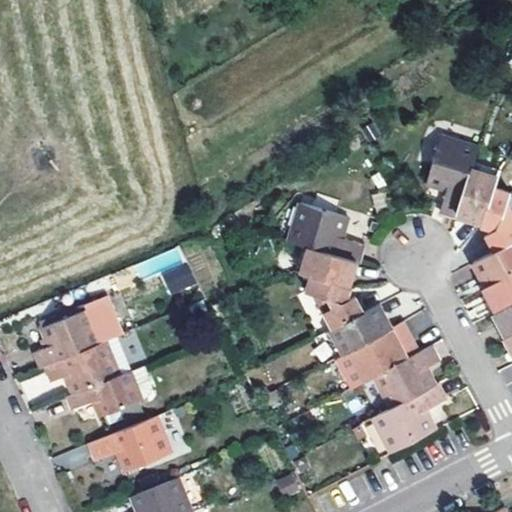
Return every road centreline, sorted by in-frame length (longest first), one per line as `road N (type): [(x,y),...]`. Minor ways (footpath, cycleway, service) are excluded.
road 1 (residential): [(511,435),(415,252)]
road 2 (residential): [(389,511),(511,449)]
